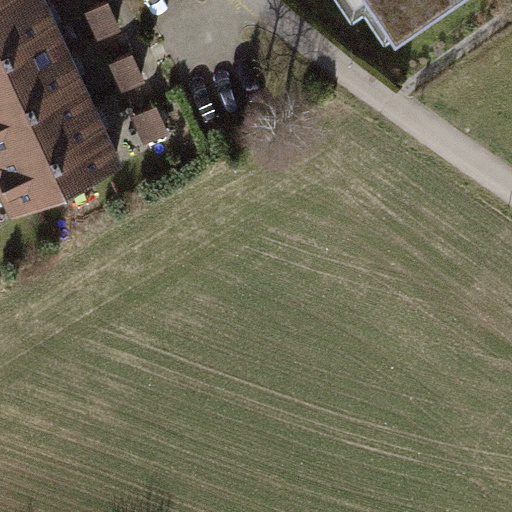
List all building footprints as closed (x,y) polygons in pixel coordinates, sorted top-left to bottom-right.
[(0,0),(0,8),(18,0),(0,0)] [(46,0),(18,0),(0,8),(0,73),(67,43),(46,0)] [(362,0),(401,58),(480,0),(362,0)] [(67,43),(0,73),(0,136),(90,96),(67,43)] [(90,96),(0,136),(0,182),(7,197),(114,149),(90,96)]
